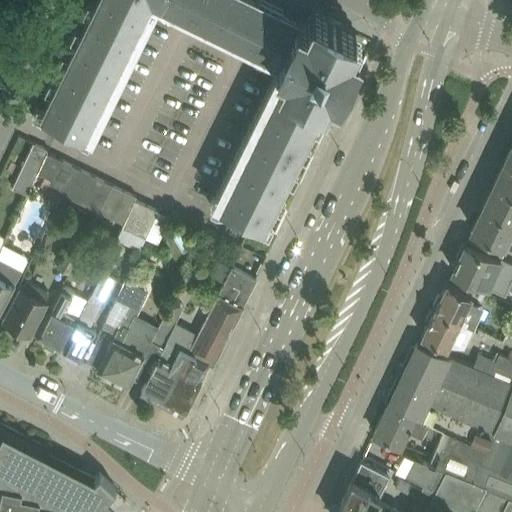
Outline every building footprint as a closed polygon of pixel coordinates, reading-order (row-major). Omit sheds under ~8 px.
[(265,0),(96,0),(95,3),(102,6),(98,15),(91,12),(82,29),(90,32),(85,41),(78,38),(70,55),(77,58),(73,67),(65,64),(57,81),(64,84),(60,93),(53,90),(44,106),(52,110),(49,114),(85,132),(150,0),(156,0),(247,44),(286,64),(220,198),(256,216),(258,211),(265,215),(274,198),(266,194),(271,185),(278,189),(286,172),(279,168),(284,159),(291,163),(299,146),(292,142),(296,134),(303,137),(312,120),(304,117),(309,108),(316,111),(333,77),(341,82),(343,79),(356,53),(347,48),(356,30),(313,9),(307,20),(265,0)] [(27,192),(34,177),(47,150),(48,147),(34,140),(12,185),(27,192)] [(47,150),(37,171),(49,176),(45,183),(63,191),(75,164),(47,150)] [(511,189),(511,161),(505,158),(494,181),(511,189)] [(99,209),(112,182),(75,164),(63,191),(99,209)] [(511,217),(511,189),(494,181),(483,204),(511,217)] [(112,182),(99,209),(124,221),(135,196),(137,194),(112,182)] [(122,223),(146,235),(159,208),(135,196),(124,221),(122,223)] [(511,246),(511,217),(483,204),(472,227),(511,246)] [(66,247),(58,266),(70,271),(70,272),(78,254),(84,242),(73,238),(68,248),(66,247)] [(511,263),(465,241),(453,268),(471,276),(506,293),(511,279),(511,263)] [(0,255),(22,267),(28,254),(3,242),(0,247),(0,255)] [(0,309),(8,296),(15,282),(14,282),(21,268),(0,256),(0,309)] [(214,363),(244,304),(243,304),(257,277),(232,264),(197,330),(187,349),(209,360),(214,363)] [(81,357),(90,340),(96,329),(89,325),(115,275),(103,269),(72,330),(62,347),(81,357)] [(158,327),(137,316),(141,309),(128,303),(138,282),(126,276),(102,324),(116,331),(113,335),(108,345),(96,339),(86,359),(97,365),(97,366),(129,382),(152,338),(158,327)] [(40,329),(53,305),(46,301),(47,299),(45,298),(49,290),(27,278),(23,286),(20,284),(12,299),(3,316),(30,331),(33,326),(40,329)] [(468,299),(472,292),(447,280),(440,293),(438,292),(433,303),(435,303),(434,307),(458,319),(459,316),(467,319),(465,324),(473,328),(473,326),(475,327),(484,307),(468,299)] [(59,346),(68,328),(75,314),(65,309),(76,290),(64,284),(53,305),(40,329),(38,334),(59,346)] [(187,349),(197,330),(176,320),(184,305),(173,299),(158,327),(152,338),(164,345),(141,389),(162,400),(187,349)] [(473,328),(465,324),(467,319),(459,316),(458,319),(434,307),(433,309),(431,308),(426,318),(428,319),(421,332),(446,344),(465,346),(475,327),(473,326),(473,328)] [(511,379),(473,364),(417,341),(389,400),(428,419),(434,422),(436,438),(436,440),(426,462),(444,470),(511,497),(511,379)] [(511,379),(511,377),(511,345),(508,355),(499,351),(496,359),(478,352),(473,364),(511,379)] [(183,411),(209,360),(187,349),(162,400),(183,411)] [(434,422),(428,419),(389,400),(383,414),(381,413),(376,424),(377,425),(374,432),(400,444),(408,427),(436,440),(436,438),(434,422)] [(95,476),(40,447),(42,442),(0,420),(0,505),(34,511),(103,511),(106,508),(101,506),(102,504),(104,499),(116,486),(100,471),(95,476)] [(400,476),(396,484),(428,502),(444,470),(426,462),(412,456),(404,471),(424,482),(421,488),(400,476)] [(408,511),(378,494),(389,475),(384,471),(380,469),(361,459),(334,511),(408,511)] [(511,511),(511,497),(444,470),(428,502),(422,511),(511,511)]
